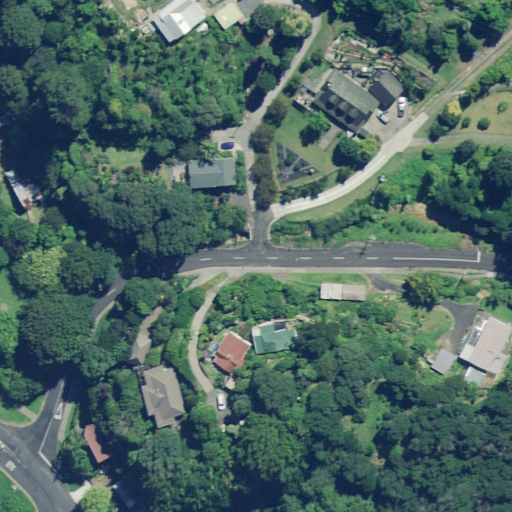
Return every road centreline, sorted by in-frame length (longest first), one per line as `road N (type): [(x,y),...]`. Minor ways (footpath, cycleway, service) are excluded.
road 1 (residential): [(26,470),(42,452),(85,317),(109,291),(185,261),(258,258)]
road 2 (residential): [(511,36),(364,174),(335,194),(265,217),(258,258)]
road 3 (residential): [(258,258),(511,267)]
